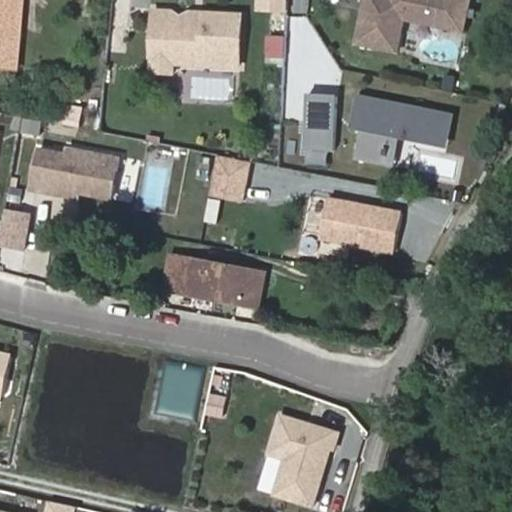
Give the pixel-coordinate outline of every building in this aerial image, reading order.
[(0,0),(0,68),(18,69),(23,0),(0,0)] [(289,9),(289,0),(259,0),(260,8),(289,9)] [(474,0),(368,0),(368,3),(381,6),(379,12),(366,10),(359,43),(400,53),(407,20),(434,26),(438,11),(470,18),(474,0)] [(368,3),(366,10),(379,12),(381,6),(368,3)] [(470,18),(438,11),(434,26),(466,33),(470,18)] [(198,25),(198,13),(184,12),(184,14),(155,12),(155,17),(184,19),(191,25),(198,25)] [(240,66),(243,15),(198,13),(198,25),(191,25),(184,19),(155,17),(153,54),(175,55),(175,62),(240,66)] [(270,36),(269,58),(286,59),(288,36),(270,36)] [(175,62),(175,55),(153,54),(152,71),(174,72),(175,62)] [(456,78),(446,75),(445,88),(455,90),(456,78)] [(339,95),(310,94),(307,149),(336,150),(339,95)] [(359,94),(356,109),(368,112),(360,148),(391,155),(398,123),(422,128),(419,142),(437,146),(440,132),(451,134),(455,115),(405,104),(404,107),(374,101),(375,97),(359,94)] [(405,104),(375,97),(374,101),(404,107),(405,104)] [(398,123),(391,155),(398,156),(402,138),(419,142),(422,128),(398,123)] [(451,134),(440,132),(437,146),(448,148),(451,134)] [(68,154),(40,149),(32,190),(70,197),(71,191),(81,193),(113,199),(121,157),(69,147),(68,154)] [(242,160),(220,156),(212,195),(235,199),(242,160)] [(404,213),(330,198),(322,237),(396,252),(404,213)] [(32,215),(7,211),(1,245),(26,249),(32,215)] [(101,276),(105,258),(78,252),(74,270),(101,276)] [(191,271),(193,261),(173,257),(171,267),(191,271)] [(259,305),(264,274),(193,261),(191,271),(171,267),(167,288),(259,305)] [(0,396),(4,397),(13,357),(0,354),(0,396)] [(154,413),(195,421),(205,368),(164,360),(154,413)] [(208,392),(204,414),(222,417),(226,395),(208,392)] [(341,434),(283,416),(271,454),(288,459),(277,495),(315,507),(333,449),(336,450),(341,434)]
